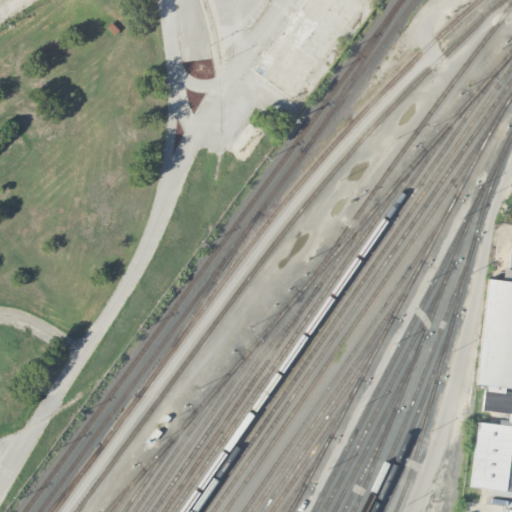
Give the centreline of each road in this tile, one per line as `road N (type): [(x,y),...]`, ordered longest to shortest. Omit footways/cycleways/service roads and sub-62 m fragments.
road 1 (residential): [(287,0),(206,115),(137,267),(0,488)]
road 2 (residential): [(163,207),(174,105),(164,0)]
